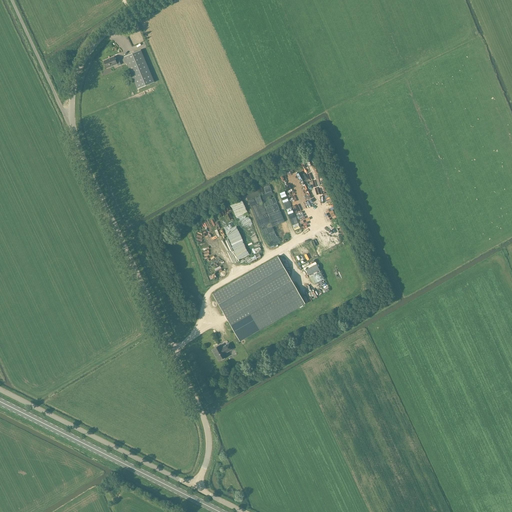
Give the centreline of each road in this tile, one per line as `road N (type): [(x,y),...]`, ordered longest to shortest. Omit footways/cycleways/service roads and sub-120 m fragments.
road 1 (unclassified): [(195,487),(207,458),(203,416),(70,129)]
road 2 (primary): [(212,508),(0,402)]
road 3 (unclassified): [(195,487),(0,390)]
road 4 (unclassified): [(70,129),(88,52),(153,0)]
road 5 (unknown): [(197,329),(210,291),(311,231)]
road 6 (unclassified): [(70,129),(11,0)]
